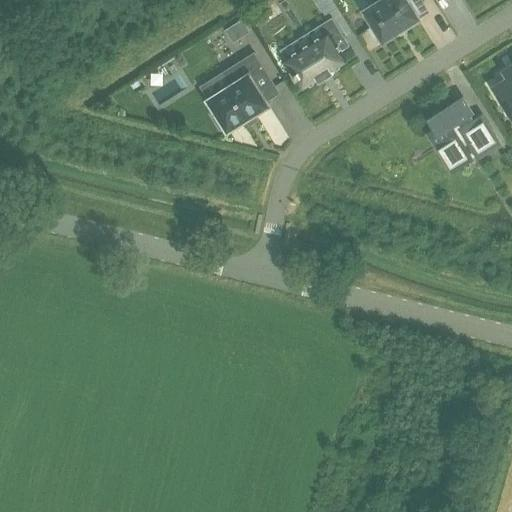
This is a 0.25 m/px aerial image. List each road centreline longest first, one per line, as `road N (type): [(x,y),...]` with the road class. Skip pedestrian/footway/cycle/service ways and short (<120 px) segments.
road 1 (residential): [(511,17),(303,149),(281,191),(262,275)]
road 2 (unclassified): [(262,275),(0,210)]
road 3 (unclassified): [(511,337),(262,275)]
